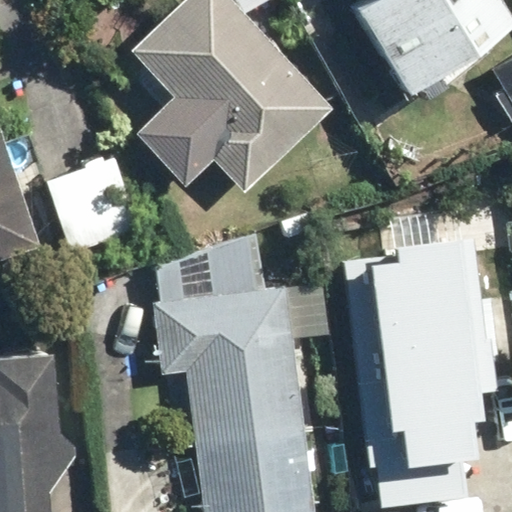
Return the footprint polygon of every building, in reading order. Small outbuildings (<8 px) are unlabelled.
[(202,124),(192,134),(243,187),(331,103),(231,0),(176,0),(127,47),(202,124)] [(235,0),(242,9),(255,0),(235,0)] [(409,0),(445,60),(511,21),(511,12),(504,0),(409,0)] [(511,51),(489,66),(511,103),(511,51)] [(0,252),(33,241),(0,147),(0,252)] [(36,180),(61,251),(132,226),(107,155),(36,180)] [(344,266),(378,470),(465,456),(431,252),(344,266)] [(183,366),(203,511),(313,511),(281,282),(149,300),(158,370),(183,366)] [(0,511),(20,511),(19,503),(56,499),(41,358),(0,361),(0,511)]
